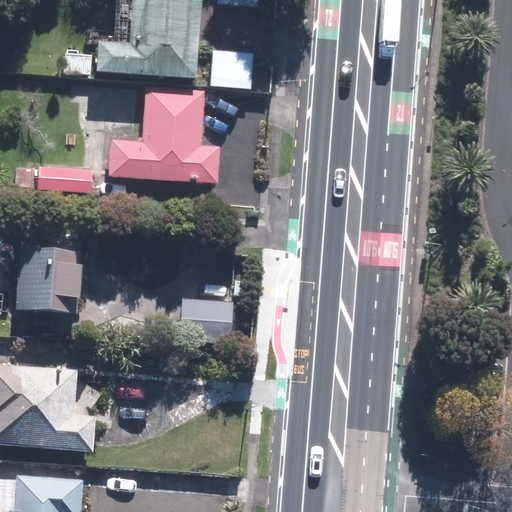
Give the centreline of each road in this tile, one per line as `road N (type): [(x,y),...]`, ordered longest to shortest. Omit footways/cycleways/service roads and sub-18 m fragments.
road 1 (secondary): [(331,491),(368,0)]
road 2 (residential): [(507,0),(493,200),(511,243)]
road 3 (residential): [(511,504),(331,491)]
